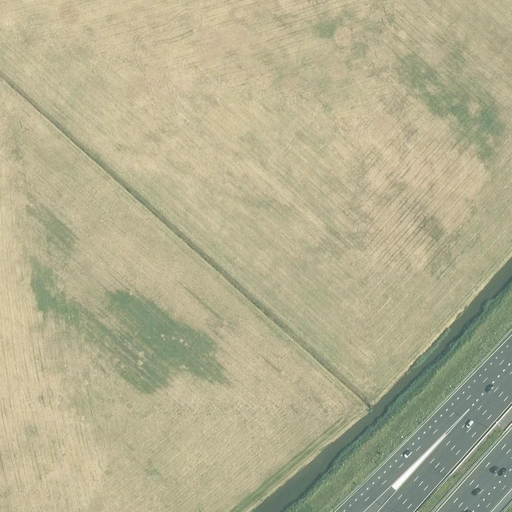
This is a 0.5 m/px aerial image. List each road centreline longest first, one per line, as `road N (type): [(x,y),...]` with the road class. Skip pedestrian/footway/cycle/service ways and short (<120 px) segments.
road 1 (motorway): [(479,418),(351,511)]
road 2 (motorway): [(479,418),(395,511)]
